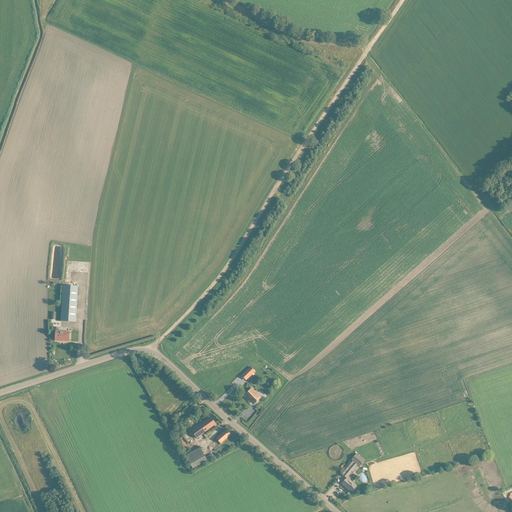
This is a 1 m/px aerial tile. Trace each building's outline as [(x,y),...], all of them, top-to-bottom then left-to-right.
[(76,322),(78,286),(63,285),(61,321),(76,322)] [(56,331),(55,341),(69,341),(69,332),(56,331)] [(250,367),(242,376),(246,380),(255,371),(250,367)] [(255,395),(257,394),(252,388),(244,395),(249,401),(251,399),(255,403),(256,401),(257,402),(257,401),(259,399),(255,395)] [(204,420),(191,430),(197,438),(216,424),(211,417),(205,421),(204,420)] [(226,430),(215,439),(220,444),(231,435),(226,430)] [(200,449),(185,457),(192,469),(207,461),(207,462),(213,459),(211,455),(205,458),(200,449)] [(351,472),(357,465),(359,467),(364,460),(356,454),(340,473),(346,477),(351,471),(351,472)] [(347,478),(342,484),(352,492),(357,486),(347,478)]
